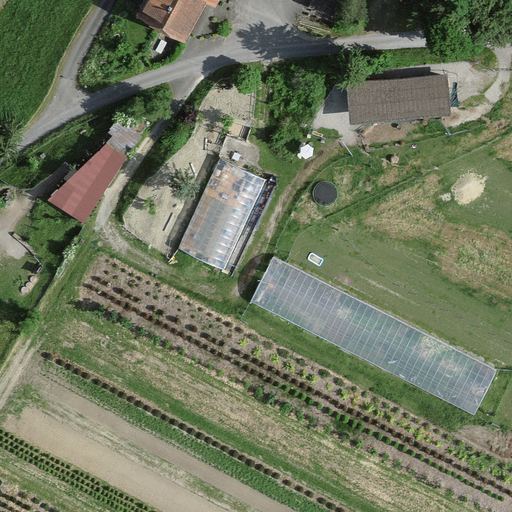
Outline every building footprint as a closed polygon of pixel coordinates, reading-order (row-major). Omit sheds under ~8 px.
[(138,0),(129,16),(175,42),(199,0),(213,8),(218,0),(138,0)] [(319,0),(316,11),(348,20),(353,0),(319,0)] [(345,88),(348,122),(443,114),(440,80),(345,88)] [(100,133),(54,198),(83,219),(130,154),(100,133)] [(227,265),(267,174),(219,153),(179,244),(227,265)] [(272,254),(249,301),(478,409),(501,362),(272,254)]
